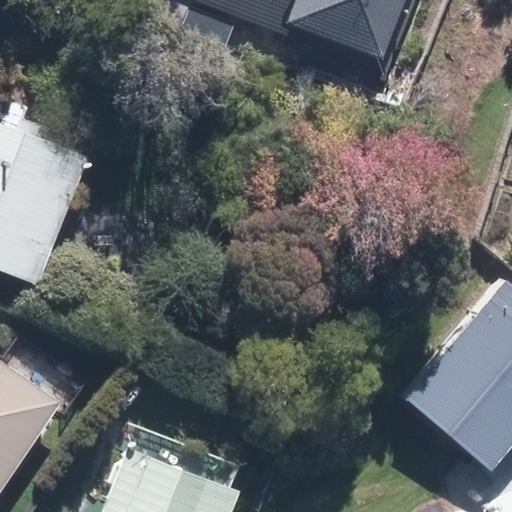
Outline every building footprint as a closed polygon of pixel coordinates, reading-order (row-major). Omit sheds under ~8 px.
[(213,0),(386,75),(418,0),(213,0)] [(0,266),(35,280),(89,144),(25,119),(31,103),(0,91),(0,266)] [(511,296),(401,398),(478,481),(511,450),(511,296)] [(0,478),(62,394),(0,348),(0,478)] [(124,440),(95,511),(234,511),(245,487),(124,440)]
